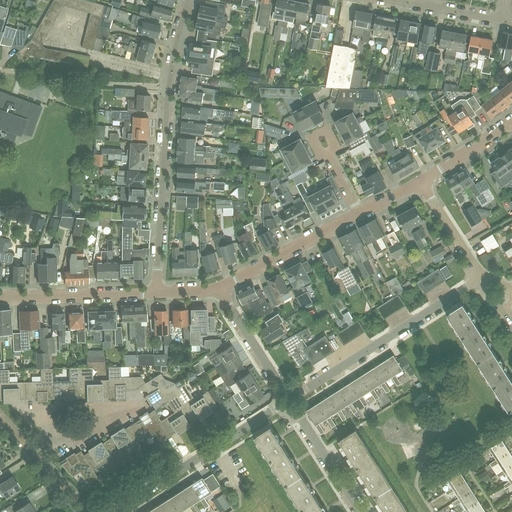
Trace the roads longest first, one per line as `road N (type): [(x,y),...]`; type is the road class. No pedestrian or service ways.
road 1 (residential): [(289,392),(308,388),(481,278)]
road 2 (residential): [(164,90),(156,293)]
road 3 (residential): [(117,511),(287,405)]
road 4 (residential): [(220,288),(361,215)]
road 5 (residential): [(0,299),(156,293)]
road 6 (residential): [(287,405),(360,511)]
road 7 (residential): [(0,416),(84,511)]
road 8 (residential): [(220,288),(289,392)]
